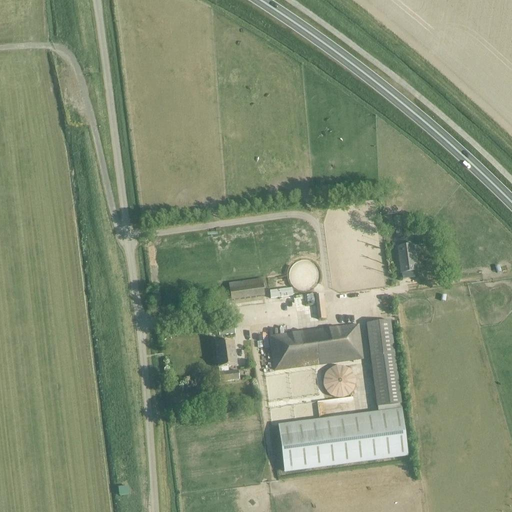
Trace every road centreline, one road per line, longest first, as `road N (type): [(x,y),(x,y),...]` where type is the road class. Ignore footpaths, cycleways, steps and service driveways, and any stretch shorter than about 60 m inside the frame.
road 1 (unclassified): [(153,511),(129,233),(96,0)]
road 2 (trunk): [(258,0),(403,104),(511,204)]
road 3 (track): [(130,244),(115,221),(72,60),(50,45),(0,47)]
